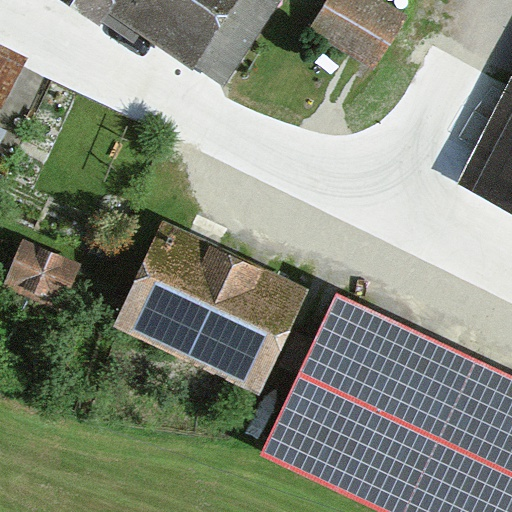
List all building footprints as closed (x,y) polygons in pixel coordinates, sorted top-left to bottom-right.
[(257,0),(85,0),(213,75),(257,0)] [(410,19),(377,0),(333,0),(316,31),(381,69),(410,19)] [(0,149),(43,59),(0,38),(0,149)] [(511,115),(472,192),(511,212),(511,115)] [(317,292),(174,229),(133,321),(276,384),(317,292)] [(86,271),(35,248),(17,288),(68,311),(86,271)] [(511,511),(511,373),(357,300),(284,452),(409,511),(511,511)]
